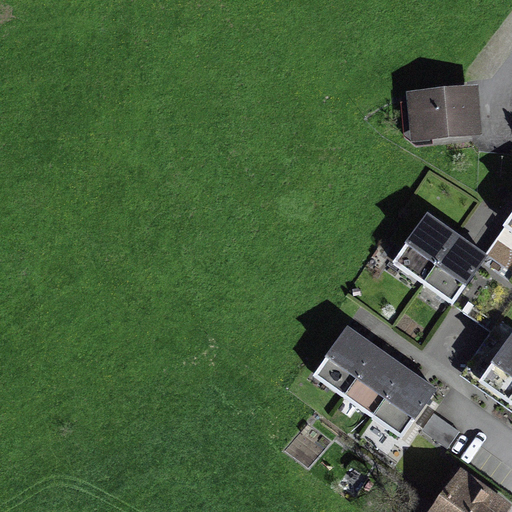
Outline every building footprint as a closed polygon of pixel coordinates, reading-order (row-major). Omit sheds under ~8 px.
[(412,144),(483,136),(478,86),(406,93),(412,144)] [(511,214),(503,228),(511,233),(511,214)] [(452,307),(487,258),(427,215),(393,264),(452,307)] [(403,442),(438,391),(348,327),(314,377),(403,442)] [(511,407),(511,334),(480,383),(511,407)] [(506,511),(510,507),(459,470),(428,511),(506,511)]
